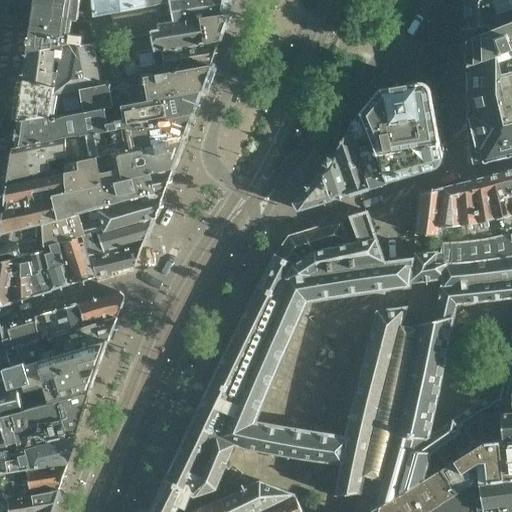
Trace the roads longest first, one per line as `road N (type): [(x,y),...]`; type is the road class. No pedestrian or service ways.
road 1 (residential): [(89,511),(168,312),(245,190)]
road 2 (residential): [(245,190),(285,170),(332,119),(414,0)]
road 3 (residential): [(257,0),(209,146),(217,172),(245,190)]
